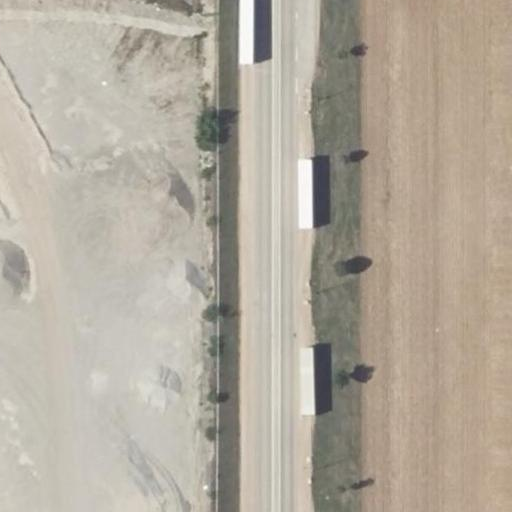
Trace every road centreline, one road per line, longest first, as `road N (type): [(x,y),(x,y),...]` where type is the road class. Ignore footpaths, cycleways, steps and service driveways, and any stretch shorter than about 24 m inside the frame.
road 1 (unclassified): [(262,0),(261,511)]
road 2 (unclassified): [(286,511),(286,0)]
